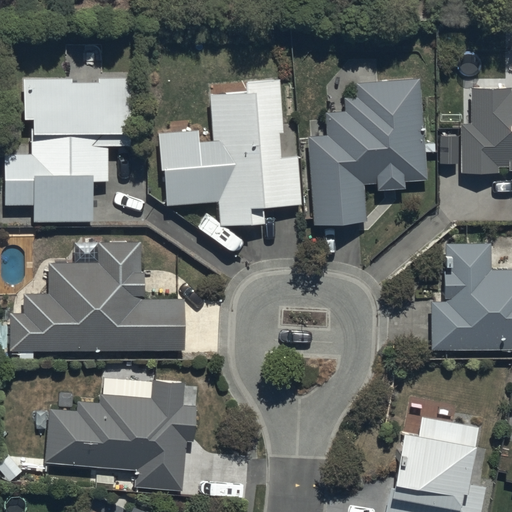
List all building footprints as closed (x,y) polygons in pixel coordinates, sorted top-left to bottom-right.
[(71,81),(21,81),(21,123),(29,123),(30,157),(3,158),(3,208),(32,208),(32,225),(91,225),(91,184),(106,184),(106,151),(130,151),(129,82),(96,82),(96,87),(71,87),(71,81)] [(422,146),(417,82),(356,87),(357,100),(341,102),(342,114),(325,116),(327,139),(305,141),(312,228),(366,224),(363,186),(375,185),(376,195),(403,193),(403,185),(426,184),(424,156),(435,155),(434,145),(422,146)] [(282,136),(278,83),(243,86),(244,96),(208,99),(208,101),(195,102),(197,129),(211,128),(213,144),(197,145),(196,133),(158,136),(164,209),(217,204),(219,232),(263,228),(262,212),(300,209),(296,159),(280,160),(278,136),(282,136)] [(511,94),(510,95),(510,91),(472,91),(472,128),(460,128),(460,139),(438,139),(438,166),(459,166),(459,176),(496,176),(496,169),(506,169),(506,175),(511,174),(511,94)] [(8,314),(8,352),(183,351),(182,301),(143,301),(142,274),(139,274),(138,247),(94,247),(94,266),(47,266),(48,296),(22,296),(22,314),(8,314)] [(428,304),(428,352),(511,351),(511,272),(490,273),(490,247),(444,247),(444,304),(428,304)] [(75,412),(49,410),(44,466),(135,472),(134,490),(181,494),(185,445),(191,446),(194,407),(182,406),(183,387),(102,381),(101,398),(98,398),(97,407),(75,406),(75,412)] [(414,442),(402,439),(386,511),(481,511),(487,489),(467,485),(479,432),(419,419),(414,442)]
